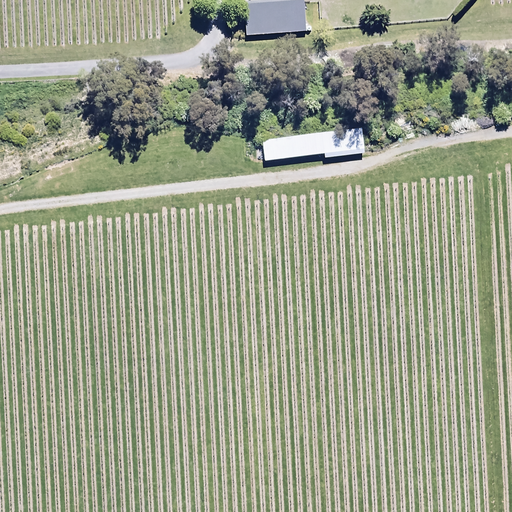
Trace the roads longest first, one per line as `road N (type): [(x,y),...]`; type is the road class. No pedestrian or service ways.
road 1 (track): [(0,193),(325,154),(399,127),(511,111)]
road 2 (track): [(195,0),(192,25),(160,52),(0,68)]
